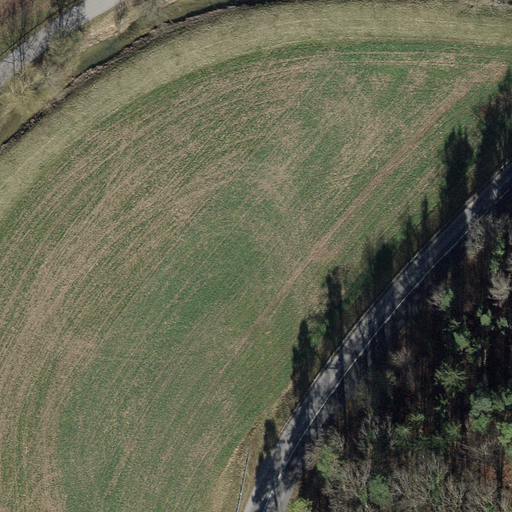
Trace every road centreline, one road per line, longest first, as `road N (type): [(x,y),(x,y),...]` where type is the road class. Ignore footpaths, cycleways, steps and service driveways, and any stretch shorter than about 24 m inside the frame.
road 1 (secondary): [(511,190),(420,282),(300,441),(265,511)]
road 2 (track): [(113,0),(45,38),(0,78)]
